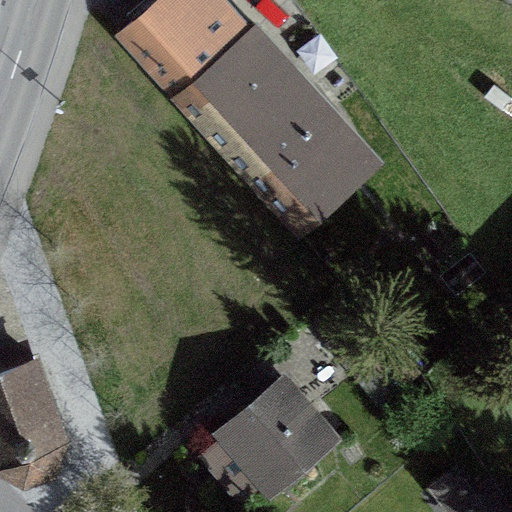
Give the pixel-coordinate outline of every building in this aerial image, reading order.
[(173,0),(152,19),(144,10),(118,35),(282,217),(313,187),(315,189),(355,154),(297,93),(304,86),(252,28),(246,33),(216,0),(173,0)] [(351,373),(389,341),(362,311),(325,343),(351,373)] [(419,377),(389,341),(351,373),(358,382),(381,363),(403,390),(419,377)] [(63,444),(30,359),(0,369),(0,472),(21,484),(49,474),(63,444)] [(268,488),(326,437),(280,382),(221,433),(223,436),(201,455),(239,499),(261,479),(268,488)]
